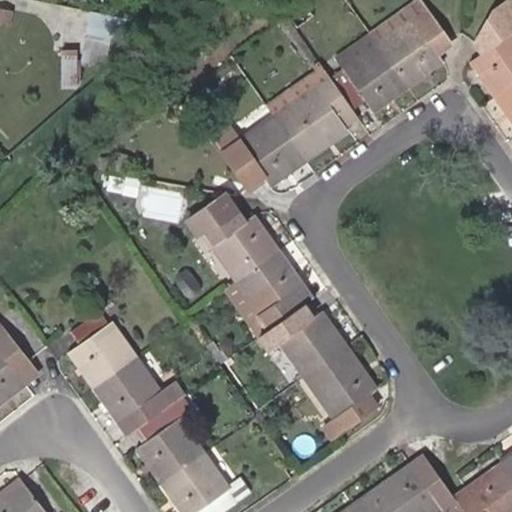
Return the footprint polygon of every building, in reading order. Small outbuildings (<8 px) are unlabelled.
[(115,13),(136,18),(139,5),(117,0),(115,13)] [(418,0),(415,0),(369,33),(407,87),(441,63),(437,56),(451,46),(418,0)] [(511,0),(508,0),(490,13),(483,35),(491,45),(469,61),(496,98),(511,85),(511,0)] [(305,1),(287,14),(298,29),(316,16),(305,1)] [(136,18),(115,13),(89,9),(81,50),(97,54),(102,30),(133,36),(136,18)] [(342,69),(329,79),(351,110),(364,101),(372,113),(390,100),(407,87),(369,33),(334,59),(342,69)] [(322,71),(317,64),(263,103),(271,115),(312,86),(308,81),(322,71)] [(329,79),(322,71),(308,81),(312,86),(271,115),(305,162),(345,132),(343,129),(337,120),(351,110),(329,79)] [(511,86),(496,98),(511,120),(511,86)] [(357,119),(351,110),(337,120),(343,129),(357,119)] [(269,188),(305,162),(271,115),(240,139),(229,125),(213,136),(248,184),(260,175),(269,188)] [(118,152),(115,160),(113,170),(127,175),(133,157),(118,152)] [(98,167),(113,170),(115,160),(100,157),(98,167)] [(125,179),(110,176),(107,190),(121,193),(125,179)] [(150,186),(140,184),(137,200),(147,202),(150,186)] [(226,196),(223,196),(183,225),(194,241),(204,235),(201,231),(233,207),(226,196)] [(211,245),(235,281),(278,251),(252,215),(245,220),(235,205),(233,207),(201,231),(204,235),(208,231),(215,242),(211,245)] [(263,333),(301,306),(292,293),(303,285),(278,251),(235,281),(224,289),(258,337),(263,333)] [(312,299),(303,285),(292,293),(301,306),(312,299)] [(301,306),(263,333),(273,346),(279,343),(303,378),(346,347),(321,312),(312,319),(303,305),(301,306)] [(93,389),(136,358),(110,322),(107,324),(98,312),(68,333),(77,345),(66,353),(70,357),(93,389)] [(0,403),(24,384),(14,370),(28,360),(0,323),(0,403)] [(346,347),(303,378),(333,420),(322,428),(331,439),(375,408),(367,397),(376,390),(346,347)] [(127,415),(137,428),(182,396),(185,395),(175,380),(160,391),(136,358),(93,389),(117,422),(127,415)] [(33,367),(28,360),(14,370),(24,384),(38,374),(33,367)] [(135,448),(161,484),(205,454),(178,417),(191,408),(182,396),(137,428),(146,440),(135,448)] [(127,436),(137,428),(127,415),(117,422),(127,436)] [(161,484),(181,511),(222,511),(247,495),(237,482),(229,488),(205,454),(161,484)] [(423,454),(410,463),(416,472),(430,463),(423,454)] [(511,455),(502,463),(511,476),(511,455)] [(416,472),(410,463),(394,474),(367,493),(380,511),(458,511),(462,509),(461,508),(454,497),(430,463),(416,472)] [(474,498),(461,508),(462,509),(464,511),(511,511),(511,476),(502,463),(497,466),(477,481),(467,488),(474,498)] [(0,511),(44,511),(22,480),(21,481),(0,496),(0,511)] [(467,488),(454,497),(461,508),(474,498),(467,488)] [(380,511),(367,493),(340,511),(380,511)]
